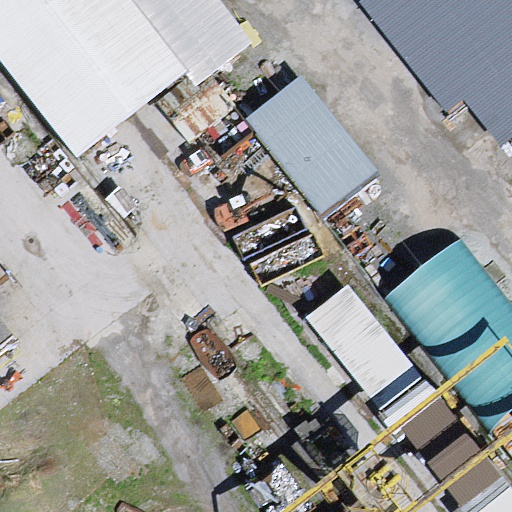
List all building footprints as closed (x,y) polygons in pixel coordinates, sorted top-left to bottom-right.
[(250,28),(228,0),(0,0),(0,54),(77,158),(250,28)] [(511,0),(367,0),(448,109),(468,94),(511,153),(511,0)] [(304,68),(248,112),(324,209),(380,165),(304,68)] [(388,287),(445,360),(511,308),(511,302),(458,233),(388,287)] [(0,312),(0,343),(14,335),(0,312)] [(488,419),(511,400),(511,329),(453,374),(488,419)] [(511,511),(511,496),(403,347),(291,443),(346,511),(511,511)]
